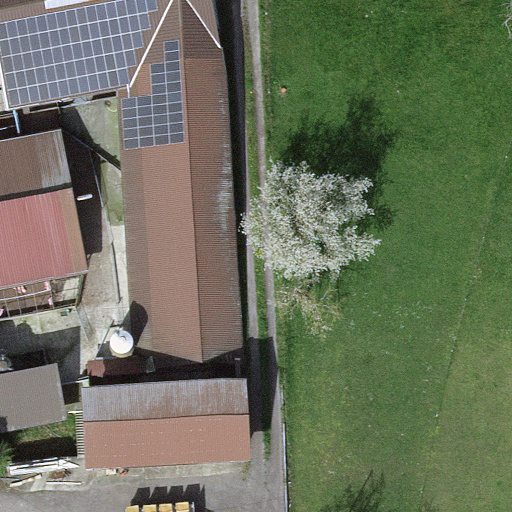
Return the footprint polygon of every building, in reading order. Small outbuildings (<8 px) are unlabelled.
[(0,0),(0,54),(6,88),(218,50),(209,0),(0,0)] [(117,81),(131,367),(245,361),(230,75),(117,81)] [(0,269),(56,259),(103,249),(72,91),(0,104),(0,269)] [(490,483),(494,365),(319,359),(315,477),(490,483)] [(93,466),(258,453),(252,383),(88,397),(93,466)]
